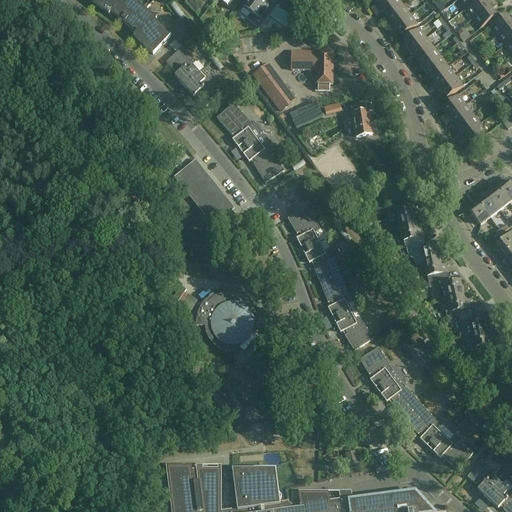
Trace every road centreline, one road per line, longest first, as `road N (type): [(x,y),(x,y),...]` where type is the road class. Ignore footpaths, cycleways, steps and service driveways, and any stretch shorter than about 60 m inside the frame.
road 1 (residential): [(458,511),(331,374),(293,280),(227,170),(160,91),(82,26)]
road 2 (unclassified): [(434,191),(407,101),(372,43),(315,0)]
road 3 (unclassified): [(511,314),(459,243),(434,191)]
